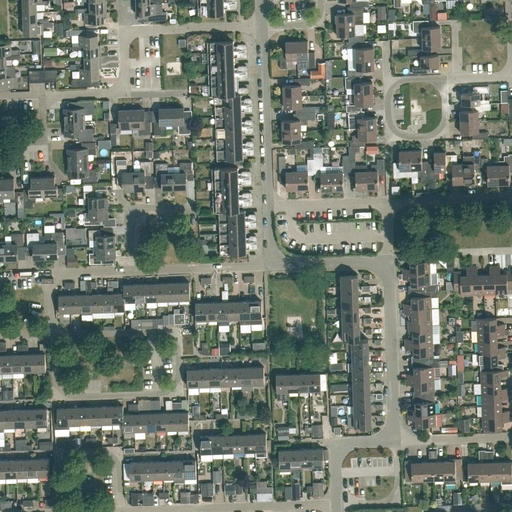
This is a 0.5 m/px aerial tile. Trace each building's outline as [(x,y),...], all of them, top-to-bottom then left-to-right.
[(90,1),(90,8),(78,9),(78,13),(85,13),(84,12),(90,12),(104,12),(106,12),(106,0),(90,1)] [(197,0),(198,15),(224,14),(223,0),(197,0)] [(20,1),(21,13),(37,12),(37,1),(36,1),(23,1),(20,1)] [(162,3),(156,3),(150,3),(150,4),(136,4),(137,15),(150,14),(151,22),(167,21),(166,13),(162,13),(162,3)] [(348,13),(336,14),(337,25),(355,24),(363,24),(363,18),(363,13),(363,7),(350,7),(348,7),(348,13)] [(21,13),(21,24),(24,24),(37,23),(37,12),(21,13)] [(84,12),(85,13),(85,23),(104,22),(104,12),(90,12),(84,12)] [(440,37),(440,26),(428,27),(428,20),(413,21),(413,33),(422,32),(422,38),(440,37)] [(24,34),(36,34),(43,34),(43,27),(53,27),(53,22),(49,22),(49,23),(43,23),(37,23),(24,24),(24,34)] [(355,24),(337,25),(337,36),(349,36),(349,42),(362,41),(362,42),(364,41),(364,35),(363,24),(355,24)] [(98,45),(98,35),(85,35),(85,30),(70,30),(71,36),(78,36),(79,42),(72,42),(73,46),(79,46),(84,46),(98,45)] [(423,49),(408,50),(408,56),(421,56),(429,55),(429,49),(441,49),(440,37),(422,38),(423,49)] [(208,65),(234,65),(233,40),(207,41),(208,65)] [(297,41),(286,42),(286,53),(280,53),(280,69),(287,68),(286,59),(297,59),(297,41)] [(298,68),(309,67),(315,67),(315,52),(308,52),(308,41),(297,41),(297,59),(298,68)] [(347,42),(347,48),(347,59),(374,58),(373,47),(362,48),(362,42),(362,41),(349,42),(347,42)] [(11,55),(11,54),(20,54),(20,49),(11,50),(11,44),(0,44),(0,54),(6,55),(11,55)] [(79,50),(84,50),(85,57),(101,57),(100,45),(98,45),(84,46),(79,46),(73,46),(73,50),(79,50)] [(0,66),(6,66),(6,59),(11,58),(20,58),(20,54),(11,54),(11,55),(6,55),(0,54),(0,66)] [(412,67),(412,73),(428,73),(427,67),(439,66),(438,55),(429,55),(421,56),(421,67),(412,67)] [(101,68),(101,57),(85,57),(85,64),(70,64),(70,69),(80,69),(80,68),(85,68),(99,68),(101,68)] [(374,58),(347,59),(347,70),(348,77),(360,76),(363,76),(363,70),(374,70),(374,58)] [(208,65),(209,96),(215,96),(215,95),(235,95),(235,94),(234,65),(208,65)] [(0,66),(0,77),(7,77),(12,77),(15,77),(15,66),(6,66),(0,66)] [(91,86),(90,79),(99,79),(99,68),(85,68),(80,68),(80,69),(80,78),(74,78),(71,81),(72,87),(91,86)] [(345,77),(346,83),(346,89),(355,89),(355,94),(373,93),(372,82),(361,83),(360,76),(348,77),(345,77)] [(0,77),(0,88),(12,88),(12,77),(7,77),(0,77)] [(295,85),(283,85),(284,96),(302,96),(301,85),(310,85),(310,78),(295,79),(295,85)] [(489,99),(480,100),(480,93),(488,92),(488,86),(473,87),(473,93),(462,93),(462,105),(471,104),(480,104),(489,104),(489,99)] [(355,105),(346,105),(347,112),(349,112),(349,111),(362,111),(361,105),(373,104),(373,93),(355,94),(355,105)] [(215,95),(215,96),(215,117),(242,116),(241,94),(235,94),(235,95),(215,95)] [(284,96),(284,108),(296,107),(296,113),(309,113),(315,113),(315,106),(302,107),(302,96),(284,96)] [(78,108),(65,109),(65,122),(84,121),(84,114),(95,114),(94,101),(78,101),(78,108)] [(472,110),(460,111),(460,122),(478,121),(478,110),(491,110),(490,103),(489,104),(480,104),(471,104),(472,110)] [(166,134),(166,124),(172,124),(172,108),(160,109),(160,121),(154,122),(155,135),(166,134)] [(184,121),(184,108),(172,108),(172,124),(178,123),(179,134),(191,133),(190,120),(184,121)] [(145,122),(144,109),(132,110),(132,128),(139,127),(139,135),(151,134),(150,122),(145,122)] [(119,110),(120,128),(132,128),(132,110),(119,110)] [(349,111),(349,112),(350,129),(358,129),(376,128),(376,117),(364,117),(364,111),(362,111),(349,111)] [(294,120),(282,120),(283,131),(300,131),(300,120),(315,119),(315,113),(309,113),(296,113),(294,113),(294,120)] [(242,138),(242,116),(215,117),(216,139),(242,138)] [(65,122),(65,135),(79,135),(79,141),(93,140),(93,128),(84,129),(84,121),(65,122)] [(472,133),(473,139),(488,138),(488,132),(479,132),(478,121),(460,122),(461,133),(472,133)] [(365,140),(377,139),(376,128),(358,129),(359,135),(355,135),(352,138),(352,140),(350,140),(350,146),(365,146),(365,140)] [(283,131),(283,142),(295,142),(295,148),(314,148),(314,141),(301,142),(300,131),(283,131)] [(217,161),(243,160),(242,138),(216,139),(217,161)] [(88,162),(87,155),(96,154),(96,142),(81,143),(82,149),(68,149),(68,163),(88,162)] [(464,183),(475,182),(475,171),(481,171),(480,158),(480,156),(480,147),(474,147),(474,156),(469,156),(469,163),(463,164),(464,183)] [(411,170),(418,169),(418,177),(421,177),(428,176),(428,163),(428,161),(422,161),(421,150),(410,151),(411,170)] [(405,172),(405,170),(411,170),(410,151),(399,151),(399,162),(393,162),(394,177),(400,177),(400,175),(404,174),(405,172)] [(441,171),(446,171),(446,155),(445,152),(434,152),(434,163),(428,163),(428,176),(429,182),(429,187),(435,187),(435,178),(442,178),(441,171)] [(321,177),(321,190),(332,190),(332,172),(323,172),(323,154),(314,154),(314,159),(314,161),(314,175),(314,177),(321,177)] [(504,156),(505,165),(498,165),(499,184),(510,184),(509,172),(511,172),(511,154),(509,154),(509,156),(504,156)] [(452,172),(453,183),(464,183),(463,164),(457,164),(457,155),(446,155),(446,171),(446,172),(452,172)] [(286,176),(286,189),(297,189),(297,171),(286,171),(285,156),(279,156),(280,176),(286,176)] [(498,165),(487,165),(487,158),(480,158),(481,171),(481,173),(487,173),(488,184),(499,184),(498,165)] [(297,189),(309,188),(308,175),(314,175),(314,161),(314,159),(307,159),(308,171),(297,171),(297,189)] [(367,171),(367,189),(378,188),(378,175),(384,175),(384,159),(377,159),(377,164),(372,165),(372,171),(367,171)] [(344,190),(343,176),(349,176),(349,160),(342,160),(343,172),(332,172),(332,190),(344,190)] [(356,176),(356,189),(367,189),(367,171),(366,165),(355,165),(355,160),(350,160),(349,160),(349,176),(356,176)] [(140,161),(141,171),(134,171),(135,190),(146,190),(145,176),(151,176),(151,161),(140,161)] [(97,169),(88,169),(88,162),(68,163),(69,176),(83,175),(83,182),(97,182),(97,169)] [(175,189),(186,188),(186,175),(192,175),(192,162),(180,162),(180,173),(174,173),(175,189)] [(162,176),(163,189),(175,189),(174,173),(168,173),(167,163),(156,163),(156,176),(162,176)] [(127,164),(117,164),(117,177),(123,177),(124,190),(135,190),(134,171),(127,172),(127,164)] [(213,190),(239,189),(238,167),(212,168),(213,190)] [(55,186),(55,176),(43,177),(44,196),(52,195),(52,201),(64,200),(63,188),(58,188),(58,186),(55,186)] [(43,177),(31,177),(32,187),(29,187),(29,189),(23,189),(23,191),(24,202),(36,202),(36,196),(44,196),(43,177)] [(15,192),(14,178),(3,178),(4,197),(10,197),(10,202),(18,202),(18,208),(24,208),(24,202),(23,191),(17,192),(15,192)] [(64,189),(76,189),(77,181),(64,181),(64,189)] [(97,196),(107,196),(107,185),(93,186),(93,191),(97,190),(97,196)] [(213,190),(213,212),(219,212),(219,211),(239,211),(239,210),(239,189),(213,190)] [(84,204),(89,204),(89,208),(108,207),(108,196),(107,196),(97,196),(97,190),(93,191),(83,191),(84,198),(84,204)] [(104,218),(108,218),(108,207),(89,208),(89,213),(86,213),(84,215),(84,217),(84,225),(104,224),(104,218)] [(246,232),(245,211),(245,210),(239,210),(239,211),(219,211),(219,212),(219,233),(246,232)] [(89,240),(96,240),(97,246),(116,246),(115,235),(101,235),(101,229),(89,230),(89,240)] [(45,243),(39,243),(39,232),(27,233),(27,246),(33,246),(34,259),(46,258),(45,243)] [(51,232),(52,243),(45,243),(46,258),(58,258),(57,245),(63,245),(63,232),(51,232)] [(219,233),(220,255),(246,254),(246,232),(219,233)] [(11,233),(11,244),(5,244),(6,260),(18,259),(17,246),(23,246),(23,233),(11,233)] [(102,257),(116,257),(116,246),(97,246),(97,253),(89,253),(90,264),(102,263),(102,257)] [(63,262),(74,261),(74,254),(63,255),(63,262)] [(408,264),(410,264),(410,268),(402,268),(403,274),(430,273),(430,263),(433,263),(436,260),(436,255),(407,256),(408,264)] [(489,266),(489,274),(483,275),(484,294),(495,294),(494,266),(489,266)] [(495,294),(507,293),(507,287),(511,286),(511,270),(506,271),(506,274),(500,274),(500,266),(494,266),(495,294)] [(454,290),(460,290),(461,295),(473,295),(472,267),(466,267),(467,275),(461,275),(460,271),(454,272),(454,290)] [(477,275),(477,267),(472,267),(473,295),(484,294),(483,275),(477,275)] [(438,284),(430,284),(430,273),(403,274),(403,279),(411,279),(411,285),(408,285),(408,291),(420,291),(439,290),(438,284)] [(358,286),(358,275),(341,275),(341,286),(358,286)] [(108,287),(108,294),(103,294),(103,311),(114,310),(113,293),(113,287),(113,281),(108,281),(108,287)] [(86,291),(86,294),(81,294),(82,311),(82,314),(92,314),(92,311),(92,294),(92,288),(91,282),(86,282),(87,290),(86,291)] [(190,299),(189,282),(178,283),(179,299),(190,299)] [(146,284),(146,301),(157,300),(156,283),(146,284)] [(156,283),(157,300),(168,300),(167,283),(156,283)] [(167,283),(168,300),(179,299),(178,283),(167,283)] [(135,284),(124,285),(124,293),(125,301),(136,301),(135,284)] [(135,284),(136,301),(146,301),(146,284),(135,284)] [(358,297),(358,286),(341,286),(342,297),(358,297)] [(412,303),(404,304),(404,309),(431,308),(431,296),(420,296),(420,291),(408,291),(409,297),(412,297),(412,303)] [(114,310),(125,310),(125,301),(124,293),(113,293),(114,310)] [(70,295),(71,312),(82,311),(81,294),(70,295)] [(92,311),(103,311),(103,294),(92,294),(92,311)] [(59,295),(59,312),(71,312),(70,295),(59,295)] [(359,307),(358,297),(342,297),(342,308),(359,307)] [(229,302),(229,319),(240,318),(239,301),(229,302)] [(250,301),(239,301),(240,318),(240,324),(251,324),(251,318),(250,301)] [(262,324),(262,301),(250,301),(251,318),(251,324),(262,324)] [(207,303),(208,319),(218,319),(218,302),(207,303)] [(218,302),(218,319),(219,325),(229,325),(229,319),(229,302),(218,302)] [(196,303),(196,320),(208,319),(207,303),(196,303)] [(359,318),(359,307),(342,308),(342,319),(359,318)] [(404,309),(404,314),(412,314),(412,320),(409,321),(410,326),(432,326),(431,308),(404,309)] [(339,319),(340,330),(343,330),(360,329),(359,318),(342,319),(339,319)] [(496,318),(477,318),(477,330),(505,329),(505,324),(496,324),(496,318)] [(405,339),(405,344),(433,343),(432,326),(410,326),(410,333),(413,332),(413,338),(405,339)] [(368,339),(360,340),(360,329),(343,330),(343,341),(368,340),(368,339)] [(497,335),(505,335),(505,329),(477,330),(478,342),(497,341),(497,335)] [(343,341),(352,341),(352,351),(369,351),(368,340),(343,341)] [(505,347),(497,347),(497,341),(478,342),(478,353),(506,352),(505,347)] [(266,342),(253,343),(253,351),(266,351),(266,342)] [(414,361),(433,361),(440,360),(440,354),(433,355),(433,343),(405,344),(405,350),(413,349),(414,361)] [(369,351),(352,351),(352,362),(369,361),(369,351)] [(329,363),(337,363),(336,352),(329,352),(329,363)] [(479,365),(480,365),(481,371),(501,370),(501,364),(498,364),(498,358),(506,358),(506,352),(478,353),(479,365)] [(46,370),(45,353),(34,354),(34,371),(46,370)] [(12,355),(13,371),(24,371),(23,354),(12,355)] [(24,371),(34,371),(34,354),(23,354),(24,371)] [(1,355),(2,372),(13,371),(12,355),(1,355)] [(414,361),(414,367),(414,374),(406,374),(406,379),(434,378),(433,367),(440,367),(440,360),(433,361),(414,361)] [(353,373),(370,372),(369,361),(352,362),(353,373)] [(231,368),(231,385),(242,384),(242,367),(231,368)] [(253,389),(253,384),(253,367),(242,367),(242,384),(242,389),(253,389)] [(264,383),(264,367),(253,367),(253,384),(264,383)] [(199,369),(199,386),(210,385),(209,368),(199,369)] [(209,368),(210,385),(221,385),(220,368),(209,368)] [(220,368),(221,385),(231,385),(231,368),(220,368)] [(199,369),(187,369),(188,386),(199,386),(199,369)] [(501,382),(500,376),(508,376),(508,370),(501,370),(481,371),(481,383),(501,382)] [(353,373),(353,384),(370,383),(370,372),(353,373)] [(299,391),(310,390),(309,373),(298,374),(299,391)] [(321,390),(320,373),(309,373),(310,390),(321,390)] [(287,374),(276,375),(277,400),(288,400),(288,391),(287,374)] [(287,374),(288,391),(299,391),(298,374),(287,374)] [(406,379),(407,385),(415,384),(415,397),(435,396),(434,378),(406,379)] [(509,388),(501,388),(501,382),(481,383),(482,394),(509,393),(509,388)] [(370,383),(353,384),(353,394),(370,394),(370,383)] [(501,399),(509,398),(509,393),(482,394),(482,405),(501,405),(501,399)] [(371,405),(370,394),(353,394),(354,405),(371,405)] [(416,409),(408,409),(408,415),(435,414),(435,396),(415,397),(416,409)] [(139,410),(139,403),(134,404),(134,410),(134,414),(135,431),(145,430),(145,413),(140,413),(140,410),(139,410)] [(354,405),(354,416),(371,415),(371,405),(354,405)] [(510,410),(502,411),(501,405),(482,405),(482,417),(510,416),(510,410)] [(90,407),(91,424),(102,423),(101,406),(90,407)] [(102,423),(112,423),(112,406),(101,406),(102,423)] [(123,414),(123,406),(112,406),(112,423),(123,423),(123,414)] [(69,407),(57,408),(58,417),(55,417),(55,429),(69,428),(69,424),(69,407)] [(69,424),(80,424),(79,407),(69,407),(69,424)] [(79,407),(80,424),(91,424),(90,407),(79,407)] [(48,425),(47,408),(36,409),(36,426),(48,425)] [(3,410),(4,427),(15,426),(14,409),(3,410)] [(15,426),(26,426),(25,409),(14,409),(15,426)] [(26,426),(36,426),(36,409),(25,409),(26,426)] [(155,413),(156,430),(167,429),(166,412),(155,413)] [(167,429),(178,429),(177,412),(166,412),(167,429)] [(189,429),(188,412),(177,412),(178,429),(189,429)] [(145,413),(145,430),(156,430),(155,413),(145,413)] [(123,423),(123,431),(135,431),(134,414),(123,414),(123,423)] [(436,426),(435,414),(408,415),(408,420),(416,420),(416,426),(436,426)] [(355,427),(372,427),(371,415),(354,416),(355,427)] [(502,422),(510,421),(510,416),(482,417),(483,429),(502,428),(502,422)] [(460,419),(461,431),(470,431),(469,419),(460,419)] [(324,436),(323,424),(313,424),(314,437),(324,436)] [(289,428),(289,426),(278,427),(278,435),(289,435),(289,433),(290,433),(289,428)] [(267,456),(267,450),(266,433),(255,434),(255,451),(256,457),(267,456)] [(244,434),(233,435),(234,452),(245,451),(244,434)] [(255,451),(255,434),(244,434),(245,451),(255,451)] [(200,436),(201,453),(212,452),(212,435),(200,436)] [(222,435),(212,435),(212,452),(223,452),(222,435)] [(233,435),(222,435),(223,452),(234,452),(233,435)] [(324,470),(323,448),(312,449),(312,466),(313,471),(324,470)] [(302,471),(302,466),(301,449),(290,450),(291,471),(302,471)] [(301,449),(302,466),(312,466),(312,449),(301,449)] [(279,450),(280,471),(291,471),(290,450),(279,450)] [(484,461),(484,462),(479,462),(479,480),(490,480),(490,462),(490,459),(489,451),(485,451),(486,459),(484,461)] [(50,475),(49,458),(38,459),(38,476),(50,475)] [(453,461),(444,461),(445,479),(445,484),(456,483),(456,478),(462,478),(462,465),(462,463),(461,463),(461,458),(453,459),(453,461)] [(5,460),(6,477),(17,476),(16,459),(5,460)] [(16,459),(17,476),(27,476),(27,459),(16,459)] [(27,476),(38,476),(38,459),(27,459),(27,476)] [(174,478),(174,483),(185,482),(185,477),(184,460),(174,461),(174,478)] [(196,477),(196,476),(196,460),(184,460),(185,477),(196,477)] [(405,460),(406,480),(423,480),(422,462),(411,462),(411,460),(405,460)] [(141,462),(142,479),(153,478),(152,461),(141,462)] [(152,461),(153,478),(163,478),(163,461),(152,461)] [(163,461),(163,478),(174,478),(174,461),(163,461)] [(422,462),(423,480),(434,479),(433,461),(422,462)] [(434,479),(445,479),(444,461),(433,461),(434,479)] [(490,480),(501,479),(500,461),(490,462),(490,480)] [(511,463),(511,461),(500,461),(501,479),(501,484),(511,483),(511,463)] [(130,471),(130,479),(142,479),(141,462),(130,462),(130,463),(130,471)] [(462,481),(479,480),(479,462),(468,462),(468,465),(462,465),(462,478),(462,481)] [(314,482),(314,486),(313,486),(313,491),(314,491),(314,495),(324,495),(323,482),(314,482)] [(227,484),(227,493),(235,493),(235,484),(227,484)]
